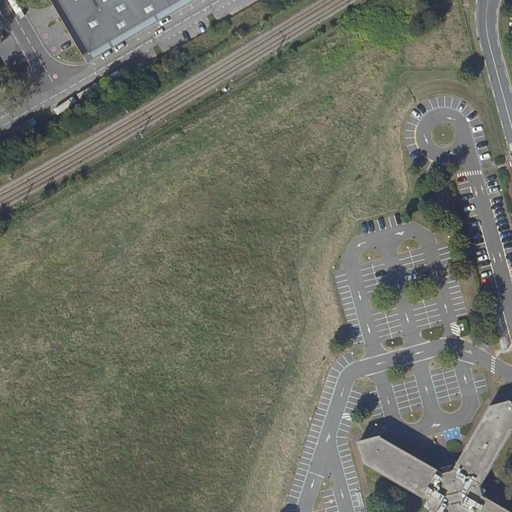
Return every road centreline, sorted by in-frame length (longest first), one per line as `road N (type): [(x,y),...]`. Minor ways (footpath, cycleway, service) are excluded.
road 1 (unclassified): [(220,0),(58,94)]
road 2 (tertiary): [(488,0),(486,35),(511,127)]
